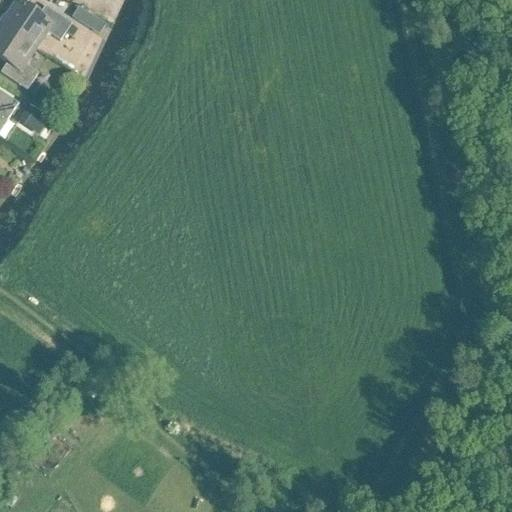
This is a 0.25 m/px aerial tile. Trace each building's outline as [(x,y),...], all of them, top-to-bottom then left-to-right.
[(0,27),(0,28),(35,52),(46,36),(59,45),(64,37),(71,42),(78,32),(45,10),(38,20),(15,5),(0,27)] [(103,35),(109,24),(81,7),(74,19),(103,35)] [(24,67),(35,52),(0,28),(0,61),(7,67),(1,76),(26,93),(38,76),(24,67)] [(0,120),(5,124),(17,107),(0,95),(0,120)] [(40,116),(28,108),(22,117),(34,125),(40,116)]
